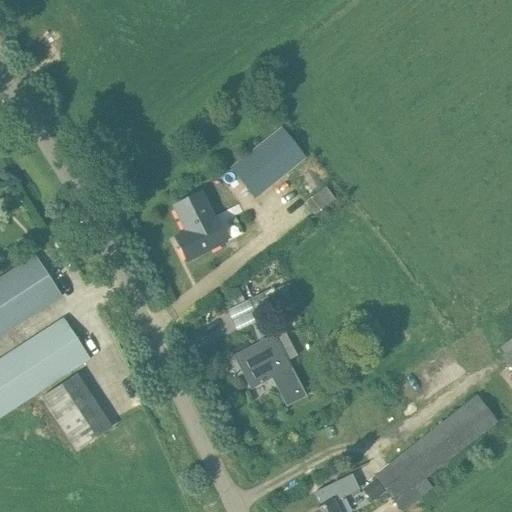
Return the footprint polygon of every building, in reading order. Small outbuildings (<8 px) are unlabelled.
[(77,4),(66,12),(63,15),(61,13),(60,13),(62,15),(62,16),(56,20),(54,21),(53,19),(52,20),(53,22),(39,33),(56,56),(94,28),(77,4)] [(304,159),(280,129),(230,169),(254,199),(304,159)] [(335,200),(326,187),(308,200),(317,213),(335,200)] [(226,243),(200,193),(172,207),(189,241),(178,246),(186,262),(204,253),(226,243)] [(0,335),(61,297),(35,256),(0,278),(0,335)] [(272,288),(247,300),(258,322),(293,305),(284,286),(274,291),(272,288)] [(0,417),(89,359),(63,319),(0,360),(0,417)] [(251,348),(233,357),(250,390),(270,379),(286,408),(305,398),(290,369),(273,336),(251,348)] [(511,339),(497,351),(511,370),(511,339)] [(105,433),(70,379),(42,397),(77,451),(105,433)] [(497,422),(477,395),(374,475),(400,511),(401,511),(432,488),(425,479),(497,422)] [(374,479),(365,486),(375,499),(384,492),(374,479)] [(322,507),(311,511),(337,511),(333,503),(344,498),(336,482),(314,492),(322,507)]
